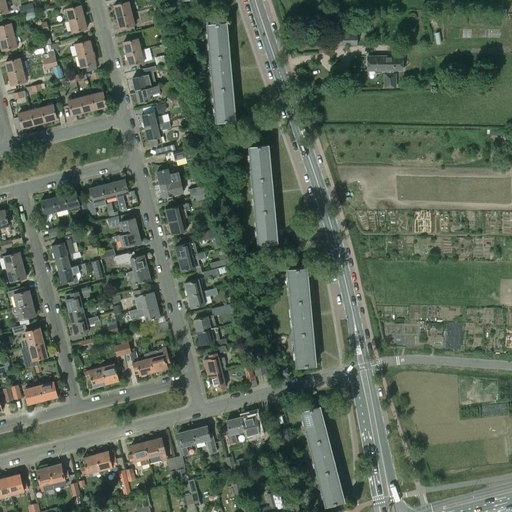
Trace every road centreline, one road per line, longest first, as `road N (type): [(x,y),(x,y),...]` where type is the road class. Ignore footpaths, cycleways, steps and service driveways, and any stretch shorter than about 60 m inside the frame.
road 1 (primary): [(354,319),(255,0)]
road 2 (residential): [(76,407),(19,188)]
road 3 (residential): [(191,377),(136,158)]
road 4 (residential): [(0,465),(201,413)]
road 5 (residential): [(201,413),(355,370)]
road 6 (unclassified): [(365,368),(410,360),(511,368)]
road 7 (primary): [(398,511),(365,368)]
road 8 (primary): [(355,370),(379,511)]
road 9 (residential): [(125,120),(95,0)]
road 10 (residential): [(19,188),(136,158)]
